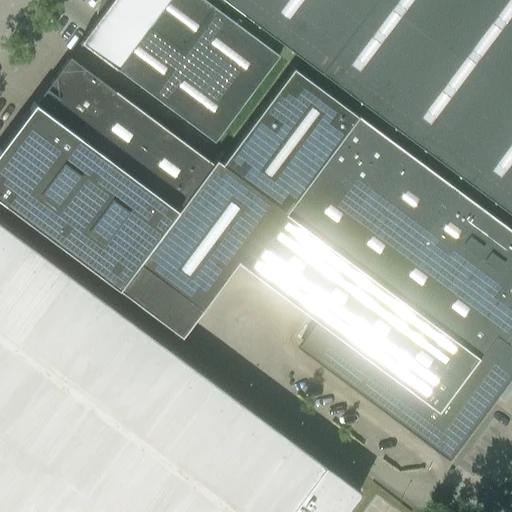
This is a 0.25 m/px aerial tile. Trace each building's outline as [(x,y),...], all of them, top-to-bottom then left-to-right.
[(203,0),(110,0),(79,42),(214,142),(278,56),(203,0)] [(511,0),(224,0),(511,214),(511,0)] [(48,85),(35,103),(174,206),(208,161),(112,90),(111,91),(69,59),(49,86),(48,85)] [(35,103),(0,148),(0,200),(181,336),(237,261),(316,320),(296,346),(314,359),(448,459),(495,395),(511,372),(511,345),(508,343),(511,338),(511,230),(293,67),(221,163),(215,159),(212,164),(208,161),(174,206),(35,103)] [(0,221),(0,511),(343,511),(359,491),(360,491),(360,490),(359,490),(359,489),(0,221)]
